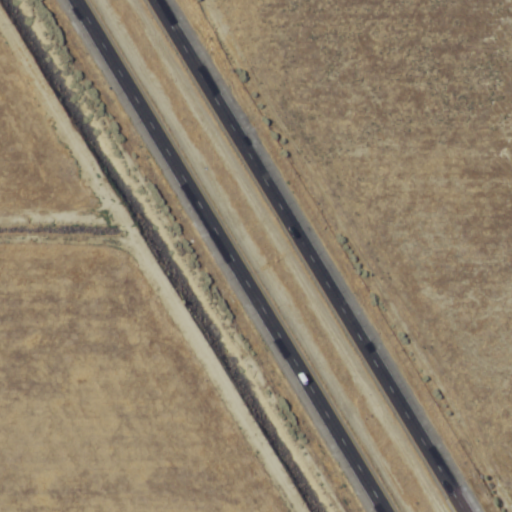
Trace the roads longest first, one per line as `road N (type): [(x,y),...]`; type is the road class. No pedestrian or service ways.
road 1 (motorway): [(468,511),(158,0)]
road 2 (motorway): [(77,0),(386,511)]
